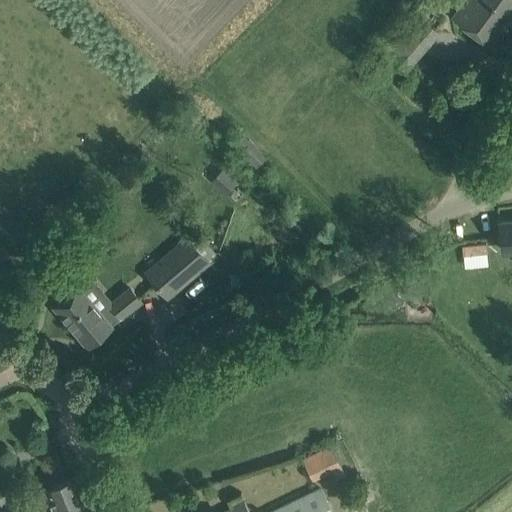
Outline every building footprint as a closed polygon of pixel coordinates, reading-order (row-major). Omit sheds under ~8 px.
[(511,0),(463,0),(454,12),(495,42),(511,18),(511,0)] [(429,41),(436,32),(419,17),(386,54),(405,71),(430,42),(429,41)] [(237,181),(222,168),(210,181),(226,194),(237,181)] [(511,222),(501,224),(504,250),(511,248),(511,222)] [(187,234),(144,271),(168,299),(212,262),(187,234)] [(79,282),(56,301),(67,314),(65,316),(88,344),(140,300),(130,288),(113,302),(92,277),(82,286),(79,282)] [(403,300),(397,290),(388,296),(394,306),(403,300)] [(330,444),(301,458),(312,481),(341,467),(330,444)] [(44,488),(54,511),(82,511),(90,509),(76,475),(44,488)] [(327,511),(321,498),(325,496),(321,488),(271,511),(327,511)] [(248,511),(240,495),(230,500),(233,506),(221,511),(248,511)]
